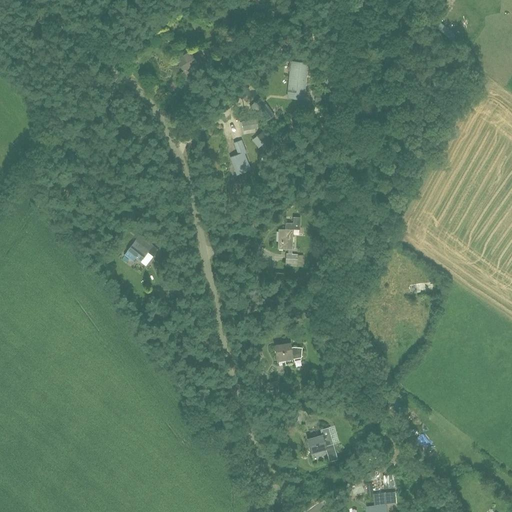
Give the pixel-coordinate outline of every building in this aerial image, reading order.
[(198,66),(188,49),(181,53),(182,55),(177,59),(184,71),(179,74),(185,84),(190,81),(186,73),(198,66)] [(290,77),(288,98),(302,99),(306,63),(291,62),(291,71),(292,71),(291,77),(290,77)] [(332,94),(319,92),(318,104),(331,106),(332,94)] [(243,130),(252,129),(257,128),(256,119),(241,121),(243,130)] [(230,157),(237,174),(250,169),(244,153),(246,152),(241,140),(234,143),(238,154),(230,157)] [(92,181),(80,169),(70,180),(83,191),(84,190),(89,194),(96,186),(92,181)] [(277,249),(287,249),(287,253),(291,253),(292,227),(300,227),(300,217),(293,217),(293,223),(285,223),(285,232),(278,231),(277,249)] [(152,255),(158,249),(139,234),(123,254),(132,261),(136,257),(140,260),(147,251),(152,255)] [(274,345),(276,361),(300,357),(301,347),(293,346),(290,347),(289,342),(274,345)] [(312,454),(327,450),(325,446),(333,444),(329,427),(320,429),(322,435),(307,439),(312,454)] [(383,478),(384,487),(397,486),(396,477),(383,478)] [(386,511),(386,504),(397,503),(397,492),(374,494),(375,505),(371,505),(371,511),(386,511)]
